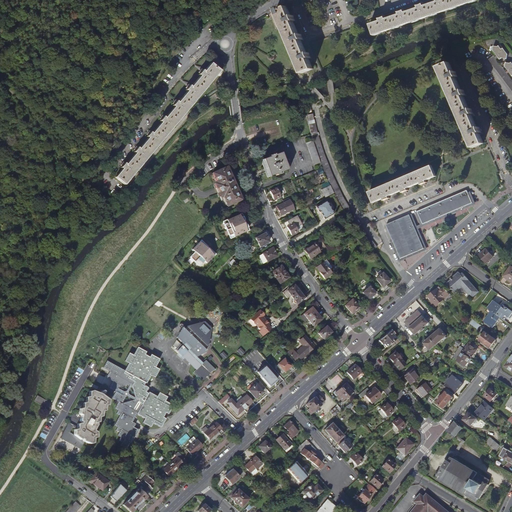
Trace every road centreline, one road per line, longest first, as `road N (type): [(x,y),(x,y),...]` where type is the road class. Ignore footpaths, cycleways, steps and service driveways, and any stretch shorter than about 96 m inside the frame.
road 1 (residential): [(226,50),(248,169),(272,226),(357,342)]
road 2 (residential): [(287,403),(335,458),(338,492),(354,511)]
road 3 (tertiary): [(456,255),(357,342)]
road 4 (residential): [(357,342),(433,437)]
